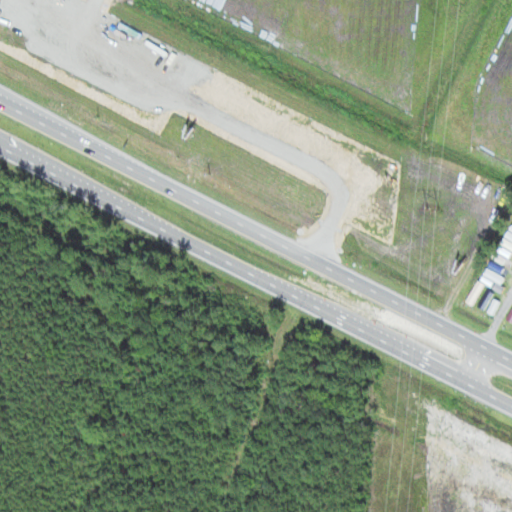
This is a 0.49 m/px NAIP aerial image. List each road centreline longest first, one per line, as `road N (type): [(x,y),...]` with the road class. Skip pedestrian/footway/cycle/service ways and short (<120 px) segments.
road 1 (trunk): [(412,311),(0,101)]
road 2 (trunk): [(0,146),(404,352)]
road 3 (trunk): [(404,352),(511,407)]
